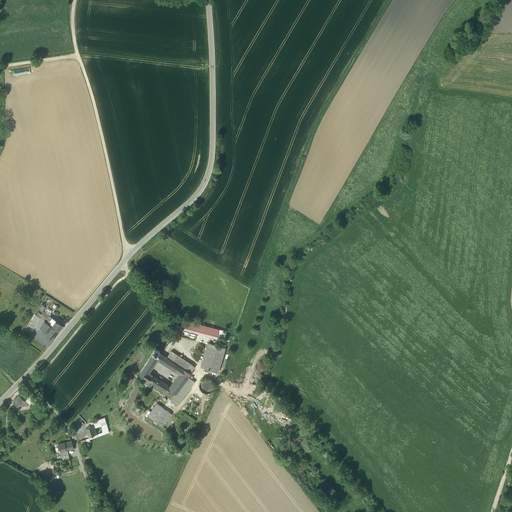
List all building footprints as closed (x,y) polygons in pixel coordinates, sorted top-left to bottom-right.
[(45,313),(41,319),(45,321),(46,322),(50,316),(45,313)] [(50,316),(46,322),(52,326),(56,320),(50,316)] [(220,330),(182,319),(179,328),(217,338),(218,336),(220,330)] [(56,320),(52,326),(59,331),(63,325),(56,320)] [(46,322),(45,321),(40,328),(48,334),(46,336),(51,339),(52,337),(54,338),(59,331),(52,326),(46,322)] [(30,323),(27,328),(32,331),(35,326),(30,323)] [(225,348),(208,343),(201,367),(218,372),(225,348)] [(152,354),(139,375),(149,381),(150,380),(151,379),(153,376),(148,373),(157,358),(159,360),(162,355),(159,353),(160,352),(155,349),(151,354),(152,354)] [(169,359),(172,361),(177,365),(178,365),(186,371),(191,364),(182,359),(176,355),(171,351),(167,358),(169,359)] [(167,358),(162,355),(159,360),(180,373),(180,375),(171,387),(169,390),(176,394),(170,401),(177,406),(195,382),(188,377),(191,374),(186,371),(178,365),(177,365),(172,361),(169,359),(167,358)] [(171,387),(153,376),(151,379),(168,389),(169,390),(171,387)] [(214,389),(214,386),(214,383),(212,381),(210,379),(207,379),(204,379),(201,381),(200,383),(199,386),(200,389),(202,391),(204,393),(207,393),(210,393),(212,391),(214,389)] [(29,396),(25,392),(20,397),(24,400),(25,400),(29,396)] [(19,395),(13,401),(18,407),(24,400),(20,397),(19,395)] [(34,399),(29,395),(29,396),(25,400),(30,404),(34,399)] [(156,402),(148,415),(162,425),(171,413),(156,402)] [(181,410),(178,416),(190,422),(193,417),(181,410)] [(105,418),(91,423),(92,426),(94,426),(96,426),(95,425),(101,423),(102,426),(103,430),(103,433),(97,435),(97,434),(89,437),(90,440),(109,433),(105,418)] [(92,426),(86,429),(89,437),(97,434),(94,426),(92,426)] [(72,441),(58,445),(61,457),(68,455),(67,451),(74,449),(72,441)] [(54,462),(55,468),(63,466),(61,460),(54,462)]
